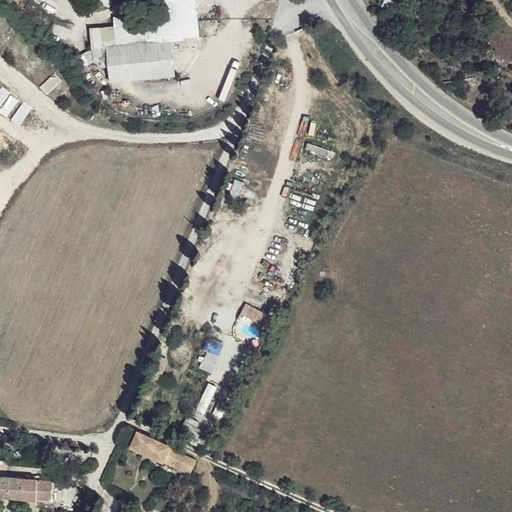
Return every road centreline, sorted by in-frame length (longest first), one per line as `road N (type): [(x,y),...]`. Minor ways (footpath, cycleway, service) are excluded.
road 1 (residential): [(112,442),(236,129)]
road 2 (track): [(0,116),(42,145),(95,133),(0,56)]
road 3 (primary): [(346,0),(380,53),(432,102),(511,148)]
road 4 (residential): [(236,129),(287,11),(305,0)]
road 5 (residential): [(95,133),(166,138),(236,129)]
